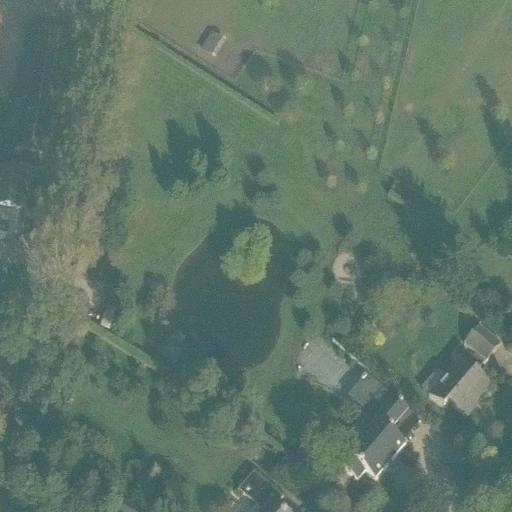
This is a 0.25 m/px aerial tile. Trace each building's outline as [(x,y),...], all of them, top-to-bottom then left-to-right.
[(46,157),(66,35),(26,28),(14,101),(22,103),(14,152),(46,157)] [(3,174),(4,163),(0,161),(0,209),(20,213),(26,178),(3,174)] [(73,300),(70,315),(85,318),(89,303),(73,300)] [(485,364),(500,347),(478,328),(463,346),(485,364)] [(471,378),(456,365),(443,380),(435,373),(419,391),(428,399),(443,411),(447,406),(450,408),(465,421),(476,407),(473,405),(489,387),(474,374),(471,378)] [(347,459),(339,468),(357,484),(364,474),(374,483),(405,447),(389,434),(407,413),(394,401),(381,391),(365,377),(346,399),(374,424),(345,458),(347,459)] [(237,424),(230,433),(244,444),(251,436),(237,424)] [(276,511),(274,510),(282,500),(253,475),(237,493),(259,511),(276,511)] [(139,511),(122,503),(117,511),(139,511)]
